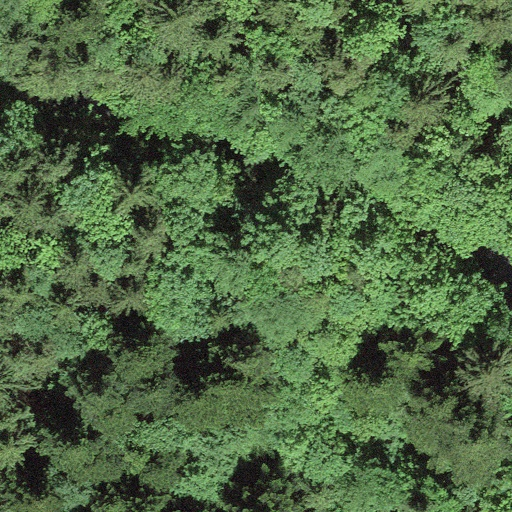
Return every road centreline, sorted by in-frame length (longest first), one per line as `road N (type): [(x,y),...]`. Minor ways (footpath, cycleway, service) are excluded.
road 1 (residential): [(0,53),(511,232)]
road 2 (track): [(339,0),(426,73),(511,120)]
